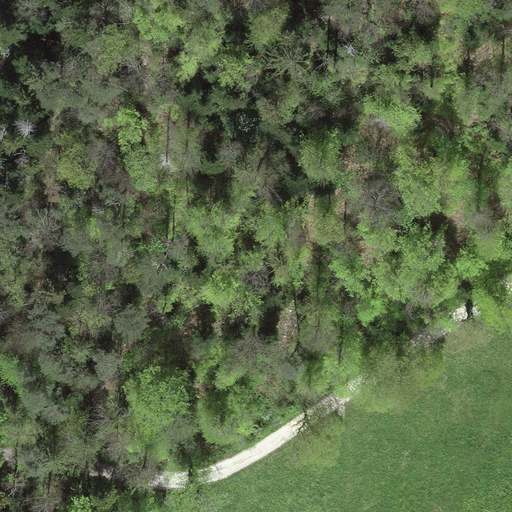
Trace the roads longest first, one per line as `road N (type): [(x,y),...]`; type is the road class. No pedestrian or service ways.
road 1 (track): [(0,456),(204,478),(279,440),(511,286)]
road 2 (track): [(154,0),(146,315),(90,399),(68,465)]
